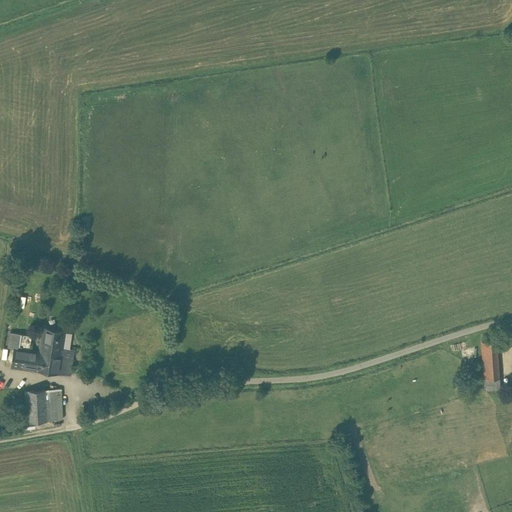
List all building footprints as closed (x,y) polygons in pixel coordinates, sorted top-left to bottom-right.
[(67,330),(42,327),(39,350),(63,353),(64,347),(67,331),(67,330)] [(31,335),(11,332),(9,346),(15,347),(13,359),(37,363),(39,350),(29,348),(31,335)] [(483,345),(485,380),(500,379),(498,344),(483,345)] [(70,348),(64,347),(63,353),(60,372),(70,373),(74,349),(70,348)] [(39,350),(37,363),(36,368),(37,368),(37,370),(60,372),(63,353),(39,350)] [(37,363),(13,359),(12,366),(37,370),(37,368),(36,368),(37,363)] [(500,379),(485,380),(485,390),(501,389),(500,379)] [(49,388),(26,389),(27,420),(50,419),(49,388)] [(61,388),(49,388),(50,419),(62,418),(61,388)]
